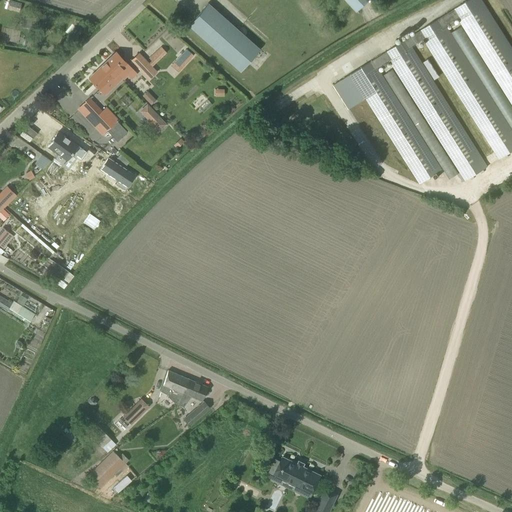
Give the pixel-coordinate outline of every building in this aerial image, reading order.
[(9,0),(7,9),(18,12),(21,3),(10,0),(9,0)] [(389,61),(394,68),(459,173),(465,181),(488,166),(412,47),(423,40),(499,159),(511,151),(511,128),(446,25),(457,18),(511,104),(511,47),(482,0),(466,0),(333,84),(347,107),(364,96),(420,184),(443,169),(383,75),(378,67),(389,61)] [(345,0),(356,12),(368,0),(345,0)] [(260,49),(208,3),(188,25),(240,71),(260,49)] [(452,33),(511,127),(511,105),(462,26),(452,33)] [(138,53),(131,60),(149,78),(156,72),(151,67),(166,52),(163,49),(148,64),(146,61),(138,53)] [(177,71),(193,55),(186,49),(171,65),(177,71)] [(121,77),(123,79),(127,75),(131,79),(137,74),(132,69),(115,52),(105,61),(121,77)] [(105,61),(88,77),(100,89),(104,85),(108,89),(121,77),(105,61)] [(393,69),(383,75),(449,179),(459,173),(393,69)] [(147,90),(142,95),(151,104),(156,99),(147,90)] [(82,105),(106,130),(117,141),(127,132),(116,121),(118,120),(106,107),(101,111),(89,98),(82,105)] [(147,119),(146,121),(157,133),(166,124),(155,112),(147,119)] [(58,133),(47,147),(56,154),(52,160),(61,167),(71,153),(79,160),(85,153),(58,133)] [(42,169),(50,159),(41,152),(33,162),(42,169)] [(121,167),(113,178),(132,191),(140,179),(121,167)] [(3,189),(0,192),(0,211),(5,206),(4,205),(9,200),(11,201),(16,195),(7,186),(3,189)] [(3,227),(0,230),(0,245),(1,247),(12,234),(3,227)] [(69,253),(79,261),(87,252),(78,244),(69,253)] [(69,271),(63,278),(68,282),(73,276),(69,271)] [(23,304),(27,297),(20,294),(17,301),(23,304)] [(0,305),(4,308),(8,301),(0,295),(0,305)] [(34,313),(13,300),(7,310),(28,323),(34,313)] [(177,404),(187,378),(167,370),(159,391),(168,394),(167,396),(174,403),(177,404)] [(177,404),(183,406),(190,396),(201,401),(207,386),(187,378),(177,404)] [(123,416),(130,423),(148,406),(141,399),(123,416)] [(183,419),(189,426),(209,408),(203,401),(183,419)] [(107,452),(116,444),(103,430),(94,438),(107,452)] [(125,463),(129,460),(122,453),(118,456),(112,450),(87,475),(100,488),(125,463)] [(283,456),(281,461),(275,458),(266,477),(279,483),(281,478),(312,493),(316,484),(321,475),(304,467),(297,463),(283,456)] [(314,511),(316,511),(329,511),(338,494),(325,488),(314,511)]
